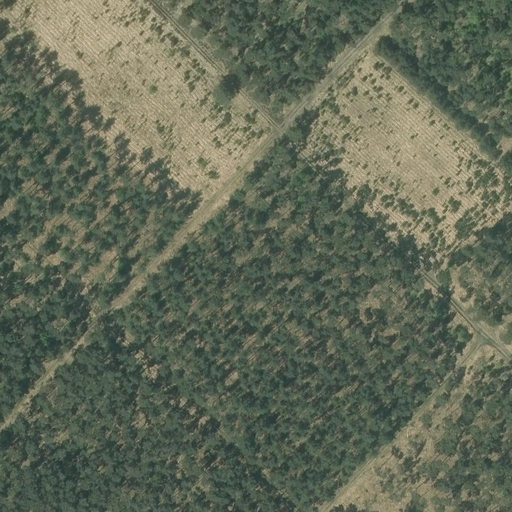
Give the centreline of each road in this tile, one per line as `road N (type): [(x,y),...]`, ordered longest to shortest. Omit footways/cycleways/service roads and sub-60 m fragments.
road 1 (track): [(0,421),(407,0)]
road 2 (track): [(511,301),(321,511)]
